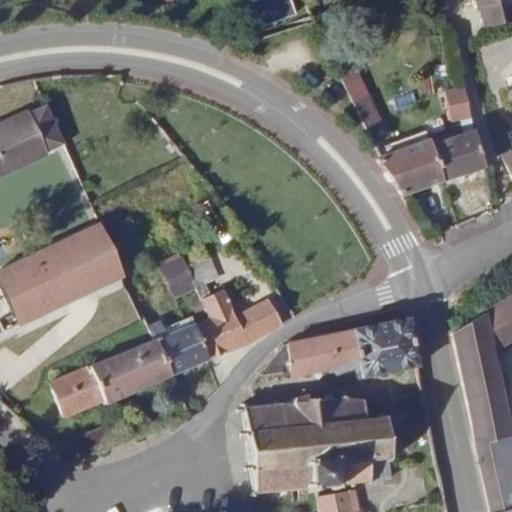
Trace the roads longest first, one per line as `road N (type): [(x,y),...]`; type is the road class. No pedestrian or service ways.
road 1 (secondary): [(0,60),(99,48),(224,75),(295,119),(356,181),(401,247),(417,291)]
road 2 (residential): [(417,291),(270,342),(206,426)]
road 3 (secondary): [(417,291),(467,511)]
road 4 (residential): [(78,508),(206,426)]
